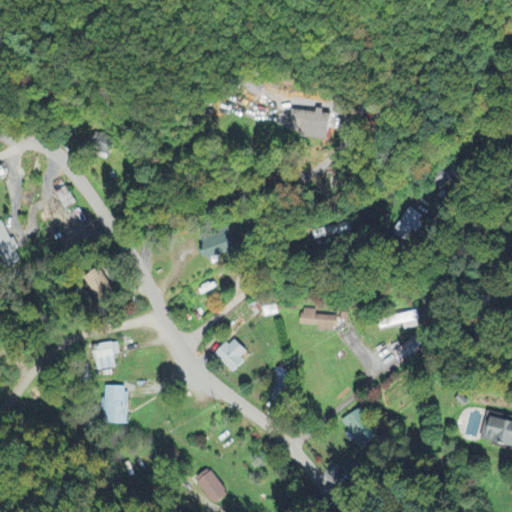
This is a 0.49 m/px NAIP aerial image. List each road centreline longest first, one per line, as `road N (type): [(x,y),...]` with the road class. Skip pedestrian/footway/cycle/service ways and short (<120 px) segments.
road 1 (tertiary): [(348,511),(273,429),(196,367),(69,164),(46,146),(0,131)]
road 2 (residential): [(181,348),(269,280),(350,284),(392,269),(427,244),(511,131)]
road 3 (residential): [(163,315),(61,344),(0,410)]
road 4 (residential): [(350,336),(370,366),(367,379),(290,447)]
